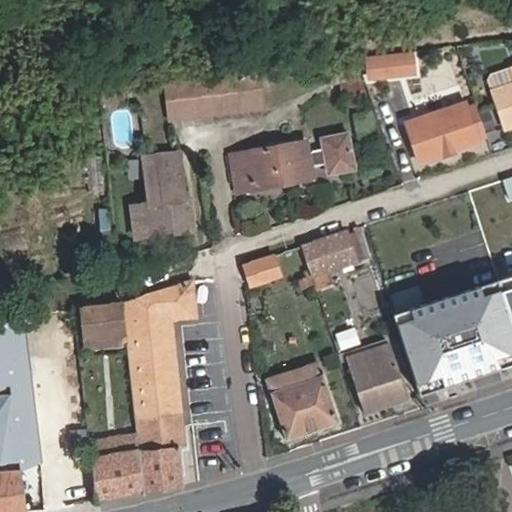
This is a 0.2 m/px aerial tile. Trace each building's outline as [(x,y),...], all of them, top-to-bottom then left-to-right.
[(372,72),(398,69),(396,54),(369,57),(372,72)] [(401,57),(404,88),(422,86),(418,54),(401,57)] [(511,89),(511,90),(493,96),(504,129),(511,126),(511,67),(511,68),(511,72),(511,89)] [(264,106),(260,69),(243,70),(192,76),(196,114),(247,108),(264,106)] [(192,76),(171,79),(174,116),(196,114),(192,76)] [(465,105),(407,123),(419,163),(477,146),(465,105)] [(307,143),(229,155),(235,193),(314,180),(313,170),(326,167),(328,176),(354,172),(349,138),(323,142),(324,152),(310,154),(307,143)] [(129,201),(131,232),(188,228),(186,196),(181,196),(177,150),(142,153),(146,199),(129,201)] [(417,218),(374,233),(399,305),(411,301),(399,262),(428,252),(417,218)] [(99,232),(104,277),(119,276),(114,230),(99,232)] [(299,246),(310,276),(361,258),(352,232),(346,234),(345,230),(299,246)] [(511,235),(484,245),(511,327),(511,235)] [(243,265),(251,284),(279,274),(273,255),(243,265)] [(183,415),(172,316),(199,313),(196,279),(122,301),(128,355),(135,419),(183,415)] [(122,301),(84,309),(88,349),(108,346),(109,356),(128,355),(122,301)] [(436,345),(429,327),(414,332),(420,350),(425,349),(439,388),(509,366),(490,307),(474,312),(474,313),(443,323),(449,341),(436,345)] [(26,316),(0,318),(0,511),(26,511),(21,471),(41,463),(26,316)] [(389,344),(346,358),(365,413),(408,399),(389,344)] [(316,362),(268,379),(273,390),(270,392),(288,438),(339,422),(322,373),(320,374),(316,362)] [(186,443),(183,415),(135,419),(135,422),(142,490),(182,483),(178,443),(186,443)] [(135,422),(129,423),(130,437),(99,441),(97,429),(87,430),(95,500),(142,490),(135,422)]
